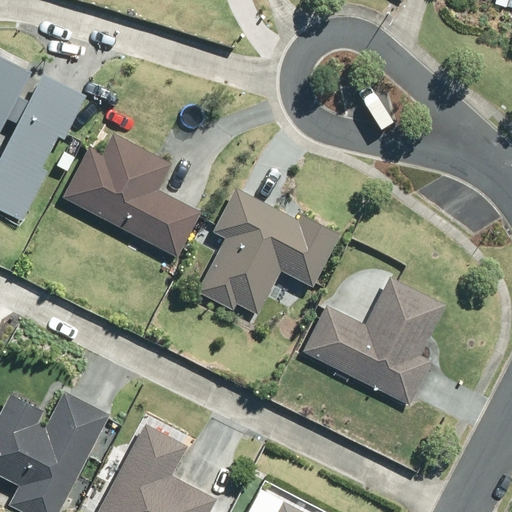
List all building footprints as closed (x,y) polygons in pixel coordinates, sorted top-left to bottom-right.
[(20,96),(34,70),(0,52),(0,130),(8,116),(20,123),(0,160),(0,208),(21,219),(47,171),(41,168),(59,134),(65,138),(88,94),(45,72),(30,101),(20,96)] [(91,145),(64,195),(179,256),(203,212),(160,188),(173,164),(116,133),(105,153),(91,145)] [(217,233),(229,239),(201,291),(236,310),(239,304),(260,315),(284,271),(316,288),(344,234),(305,213),(301,221),(240,189),(217,233)] [(423,356),(449,305),(393,277),(368,326),(328,306),(305,352),(411,406),(434,361),(423,356)] [(0,473),(22,485),(13,504),(27,511),(61,511),(113,415),(68,391),(49,427),(40,422),(46,410),(15,393),(0,422),(0,473)] [(176,475),(192,446),(149,423),(104,509),(91,502),(86,511),(87,511),(213,511),(220,499),(176,475)]
